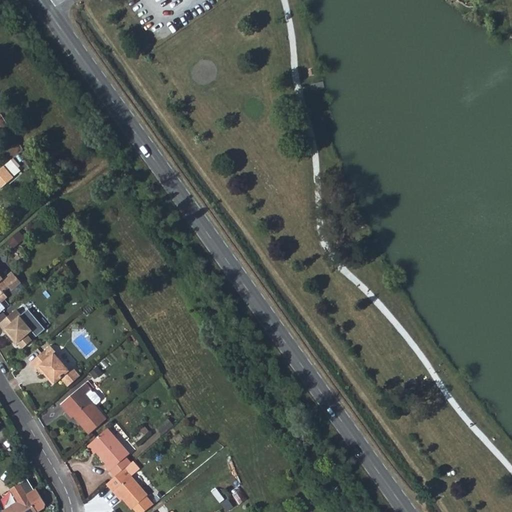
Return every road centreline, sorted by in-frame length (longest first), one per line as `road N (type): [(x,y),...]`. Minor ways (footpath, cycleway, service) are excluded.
road 1 (secondary): [(407,511),(40,0)]
road 2 (residential): [(72,511),(0,379)]
